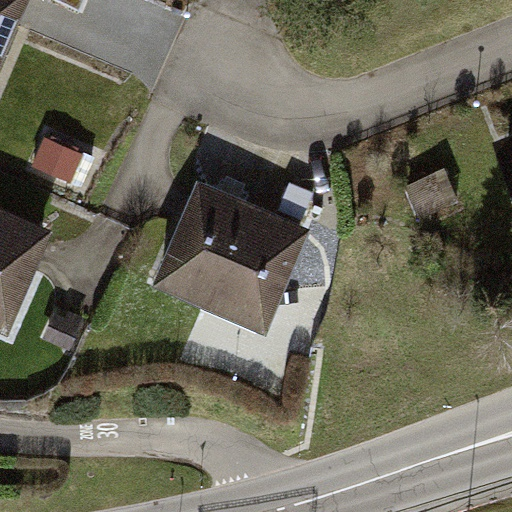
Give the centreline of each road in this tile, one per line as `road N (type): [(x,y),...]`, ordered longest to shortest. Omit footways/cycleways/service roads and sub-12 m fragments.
road 1 (residential): [(0,427),(70,439),(175,437),(225,448),(286,498)]
road 2 (primary): [(511,425),(286,498)]
